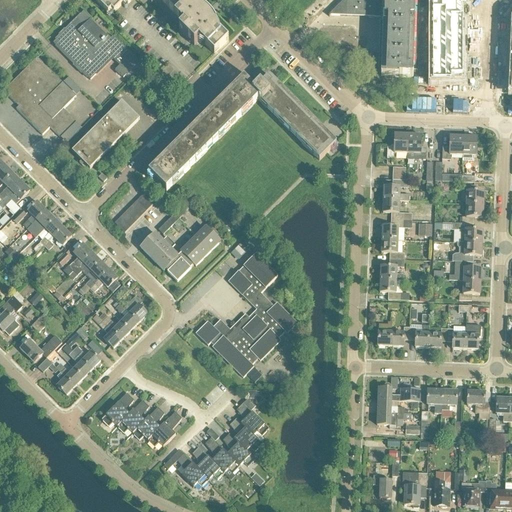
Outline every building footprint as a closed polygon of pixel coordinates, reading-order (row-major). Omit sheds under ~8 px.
[(0,30),(25,6),(19,0),(6,0),(0,6),(0,30)] [(179,32),(194,48),(200,42),(214,56),(229,42),(218,32),(218,30),(217,29),(216,27),(215,25),(214,23),(212,21),(211,19),(209,17),(207,16),(206,15),(204,13),(203,12),(201,11),(199,10),(197,9),(195,8),(186,0),(97,0),(96,2),(111,17),(125,3),(128,6),(133,0),(146,0),(152,5),(156,0),(158,0),(185,27),(179,32)] [(347,0),(350,3),(353,0),(421,0),(432,10),(432,84),(452,84),(452,79),(463,79),(463,19),(466,19),(465,0),(347,0)] [(90,24),(93,22),(84,13),(81,16),(81,17),(53,45),(74,66),(76,65),(84,73),(83,74),(90,82),(113,59),(120,67),(115,72),(123,80),(139,64),(113,39),(111,40),(108,37),(105,39),(90,24)] [(16,111),(43,137),(50,130),(60,140),(76,124),(64,111),(76,98),(37,60),(4,93),(19,109),(16,111)] [(149,176),(166,193),(258,102),(319,163),(336,145),(269,78),(252,95),(242,84),(149,176)] [(433,97),(448,97),(449,87),(433,87),(433,97)] [(72,153),(90,171),(140,121),(122,104),(72,153)] [(394,155),(407,156),(408,137),(395,137),(394,155)] [(408,137),(407,156),(421,156),(421,138),(408,137)] [(451,157),(463,158),(464,139),(450,139),(450,149),(443,149),(442,162),(451,162),(451,157)] [(463,158),(463,163),(474,163),(474,158),(476,158),(477,140),(464,139),(463,158)] [(0,181),(3,185),(13,176),(4,167),(0,171),(0,181)] [(393,182),(405,183),(406,170),(393,170),(393,182)] [(3,185),(12,194),(21,184),(13,176),(3,185)] [(98,179),(104,184),(107,181),(102,176),(98,179)] [(384,189),(383,202),(400,203),(399,203),(409,204),(410,197),(400,197),(400,190),(407,190),(407,183),(393,182),(392,190),(384,189)] [(21,202),(30,193),(21,184),(12,194),(8,198),(2,203),(0,205),(0,208),(3,211),(6,208),(14,217),(20,211),(16,207),(19,204),(21,202)] [(467,194),(467,207),(483,207),(484,194),(476,194),(476,188),(463,187),(463,194),(467,194)] [(143,196),(137,202),(147,212),(153,206),(143,196)] [(137,202),(132,208),(142,218),(147,212),(137,202)] [(185,214),(192,207),(186,202),(179,209),(185,214)] [(391,215),(391,222),(411,223),(412,216),(404,216),(399,216),(399,203),(400,203),(383,202),(383,215),(391,215)] [(23,228),(27,232),(46,213),(38,204),(28,214),(33,218),(23,228)] [(462,219),(462,226),(475,226),(475,220),(483,220),(483,207),(467,207),(466,219),(462,219)] [(132,208),(126,213),(136,223),(142,218),(132,208)] [(12,221),(17,226),(26,217),(22,213),(12,221)] [(35,240),(45,231),(55,221),(46,213),(27,232),(31,236),(35,240)] [(126,213),(120,219),(130,229),(136,223),(126,213)] [(159,232),(163,237),(182,218),(178,213),(159,232)] [(6,217),(0,222),(0,225),(3,228),(10,221),(6,217)] [(130,229),(120,219),(115,225),(125,235),(130,229)] [(40,245),(44,249),(49,244),(54,239),(63,230),(55,221),(45,231),(50,235),(40,245)] [(382,229),(382,242),(398,243),(398,230),(411,230),(411,223),(391,222),(391,230),(382,229)] [(457,245),(460,245),(482,246),(482,233),(474,232),(475,226),(462,226),(452,225),(452,232),(454,232),(453,245),(457,245)] [(419,239),(432,239),(432,227),(419,227),(419,239)] [(163,243),(155,235),(141,250),(164,273),(166,272),(168,274),(168,275),(178,285),(191,271),(190,271),(194,267),(196,269),(221,244),(216,240),(219,238),(214,233),(212,236),(206,229),(181,254),(182,255),(178,259),(171,251),(175,247),(167,239),(163,243)] [(63,230),(54,239),(63,248),(72,239),(63,230)] [(2,231),(0,232),(0,240),(4,244),(10,238),(2,231)] [(250,236),(235,251),(242,258),(257,243),(250,236)] [(390,255),(390,262),(404,263),(405,256),(398,256),(398,243),(382,242),(381,255),(390,255)] [(49,244),(44,249),(49,253),(54,248),(53,248),(49,244)] [(452,264),(455,264),(473,265),(473,258),(481,259),(482,246),(460,245),(457,245),(457,248),(459,250),(459,256),(457,256),(454,256),(453,258),(453,260),(452,260),(452,264)] [(69,278),(73,274),(92,255),(83,246),(74,256),(78,260),(70,269),(69,268),(64,273),(69,278)] [(18,257),(10,250),(5,255),(12,262),(18,257)] [(100,263),(92,255),(73,274),(77,278),(82,273),(86,277),(91,273),(100,263)] [(58,264),(62,269),(70,261),(65,256),(58,264)] [(213,349),(236,373),(243,380),(247,377),(255,385),(262,378),(254,369),(252,368),(258,361),(260,363),(281,343),(279,341),(282,337),(285,334),(287,336),(298,326),(277,305),(274,308),(261,296),(278,279),(256,257),(229,284),(257,312),(249,320),(246,316),(230,332),(221,322),(214,329),(208,324),(196,336),(208,348),(211,345),(214,348),(213,349)] [(381,269),(380,282),(402,283),(404,283),(404,277),(397,277),(397,270),(404,270),(404,263),(390,262),(389,269),(381,269)] [(86,287),(90,291),(109,272),(100,263),(91,273),(86,277),(91,282),(86,287)] [(480,284),(481,271),(473,271),(473,265),(455,264),(454,278),(449,278),(449,283),(464,284),(480,284)] [(109,272),(90,291),(94,295),(104,286),(113,295),(120,288),(116,283),(118,281),(109,272)] [(402,283),(380,282),(380,295),(388,295),(388,302),(409,303),(409,296),(402,296),(402,283)] [(480,284),(464,284),(463,296),(459,296),(459,303),(472,303),(472,297),(480,297),(480,284)] [(113,298),(118,304),(129,292),(124,287),(113,298)] [(40,293),(33,301),(38,305),(45,297),(40,293)] [(19,328),(15,324),(15,323),(15,324),(16,323),(10,317),(15,313),(17,315),(23,308),(20,305),(24,301),(22,299),(17,294),(13,298),(0,311),(0,315),(2,318),(0,319),(0,331),(4,335),(4,334),(5,333),(9,338),(19,328)] [(63,299),(57,294),(53,297),(59,303),(63,299)] [(136,299),(124,310),(124,311),(139,325),(148,317),(140,308),(142,305),(136,299)] [(66,303),(61,308),(67,314),(72,308),(66,303)] [(125,320),(121,324),(130,334),(139,325),(124,311),(124,310),(120,306),(120,307),(116,311),(125,320)] [(122,343),(103,324),(97,317),(93,321),(108,337),(104,341),(113,351),(122,343)] [(108,319),(103,324),(122,343),(130,334),(121,324),(117,329),(108,319)] [(40,320),(32,328),(39,335),(47,327),(40,320)] [(378,349),(391,349),(391,334),(392,335),(393,324),(389,324),(389,327),(385,327),(382,328),(380,331),(380,334),(378,334),(378,349)] [(415,350),(428,350),(428,336),(428,328),(422,328),(422,336),(416,335),(416,330),(410,330),(409,343),(415,343),(415,350)] [(466,337),(465,352),(478,352),(478,339),(480,339),(481,328),(466,328),(466,337)] [(403,343),(409,343),(410,330),(404,330),(404,335),(392,335),(391,334),(391,349),(403,349),(403,343)] [(76,335),(84,343),(88,338),(81,331),(76,335)] [(441,344),(447,344),(447,332),(441,331),(441,336),(428,336),(428,350),(441,351),(441,344)] [(453,351),(465,352),(466,337),(453,337),(453,332),(447,332),(447,344),(453,344),(453,351)] [(40,353),(29,343),(21,352),(34,365),(43,357),(47,361),(62,345),(55,338),(40,353)] [(78,349),(73,353),(92,372),(101,363),(91,354),(87,358),(78,349)] [(78,367),(74,371),(83,381),(92,372),(73,353),(69,357),(78,367)] [(38,370),(43,375),(52,366),(47,361),(38,370)] [(56,370),(61,375),(75,389),(83,381),(74,371),(70,375),(61,366),(56,370)] [(75,389),(61,375),(58,379),(62,383),(57,388),(67,398),(75,389)] [(378,391),(378,403),(391,403),(391,404),(420,405),(420,392),(407,392),(401,391),(400,398),(391,397),(392,391),(391,391),(391,388),(389,386),(386,386),(384,388),(384,391),(378,391)] [(441,408),(442,393),(428,392),(427,407),(435,407),(434,416),(441,416),(441,408)] [(457,394),(442,393),(441,408),(456,408),(457,394)] [(479,416),(479,421),(489,422),(490,405),(485,405),(485,395),(467,394),(467,407),(476,407),(476,415),(479,416)] [(113,425),(117,429),(130,416),(126,412),(134,402),(127,395),(117,406),(102,422),(109,429),(113,425)] [(245,422),(241,426),(254,438),(260,444),(264,441),(262,439),(269,431),(254,416),(255,416),(252,413),(256,408),(248,401),(237,412),(245,422)] [(503,424),(509,425),(510,402),(497,401),(496,416),(503,416),(503,424)] [(129,432),(133,436),(145,423),(141,419),(149,409),(143,403),(130,416),(117,429),(124,436),(128,432),(129,432)] [(378,403),(377,415),(404,416),(404,412),(404,410),(391,409),(391,404),(391,403),(378,403)] [(144,438),(148,442),(160,430),(156,426),(165,416),(158,410),(145,423),(133,436),(140,442),(143,439),(144,438)] [(160,430),(148,442),(155,449),(158,446),(159,446),(159,445),(163,449),(176,437),(172,433),(182,421),(176,414),(160,430)] [(404,416),(377,415),(377,427),(397,428),(397,422),(404,422),(404,416)] [(238,437),(234,441),(247,453),(251,450),(255,454),(262,447),(260,445),(260,444),(254,438),(241,426),(236,421),(230,427),(238,437)] [(406,437),(420,437),(420,428),(406,428),(406,437)] [(231,453),(228,456),(240,469),(244,465),(248,469),(255,462),(247,453),(234,441),(230,436),(223,442),(231,453)] [(216,459),(212,463),(225,476),(229,472),(233,476),(240,469),(228,456),(211,440),(205,446),(216,459)] [(201,466),(197,470),(209,482),(213,478),(218,483),(225,476),(212,463),(199,450),(193,456),(201,466)] [(209,482),(197,470),(184,456),(177,463),(185,473),(181,477),(194,489),(198,485),(202,489),(209,482)] [(168,464),(164,468),(168,472),(173,468),(168,464)] [(459,483),(467,484),(468,473),(459,473),(459,483)] [(450,475),(450,493),(458,493),(458,483),(458,482),(458,476),(452,476),(450,475)] [(403,479),(403,489),(405,489),(405,491),(406,491),(406,496),(405,496),(404,508),(413,508),(413,510),(418,511),(419,510),(419,508),(420,500),(425,500),(425,501),(426,501),(427,477),(418,476),(418,489),(415,489),(416,480),(403,479)] [(373,488),(380,488),(380,501),(391,501),(392,483),(382,482),(373,482),(373,488)] [(485,495),(485,487),(485,485),(478,484),(478,487),(462,486),(462,492),(465,492),(464,509),(471,509),(471,511),(478,511),(479,495),(485,495)] [(450,501),(450,493),(445,492),(445,485),(435,485),(435,493),(434,493),(434,499),(435,499),(435,509),(441,509),(442,510),(446,510),(447,509),(448,509),(449,501),(450,501)] [(501,511),(503,511),(504,511),(505,494),(495,494),(496,486),(486,486),(485,487),(485,495),(491,495),(490,511),(496,511),(497,511),(501,511)]
